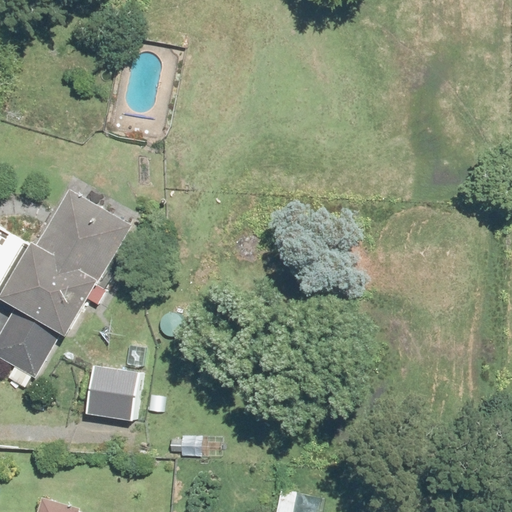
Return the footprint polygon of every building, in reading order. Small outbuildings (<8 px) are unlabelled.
[(15,303),(22,306),(11,325),(0,318),(0,355),(21,367),(15,378),(39,391),(71,333),(82,339),(145,226),(79,189),(15,303)] [(171,370),(143,366),(134,425),(163,429),(171,370)] [(132,407),(135,374),(96,370),(95,379),(81,378),(78,413),(104,416),(105,404),(132,407)] [(321,511),(323,493),(287,490),(285,511),(321,511)] [(90,511),(91,500),(48,499),(47,511),(90,511)]
